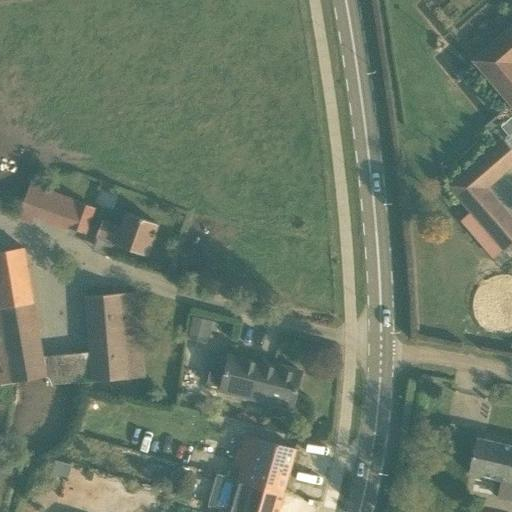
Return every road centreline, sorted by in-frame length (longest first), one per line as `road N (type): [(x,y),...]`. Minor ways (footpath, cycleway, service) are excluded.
road 1 (primary): [(361,511),(378,454),(388,332),(348,0)]
road 2 (track): [(511,372),(386,346)]
